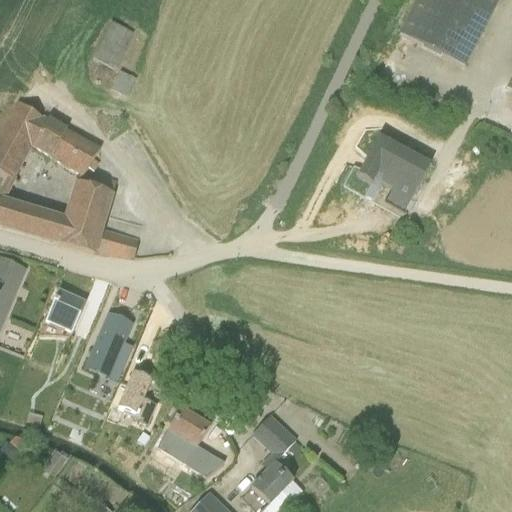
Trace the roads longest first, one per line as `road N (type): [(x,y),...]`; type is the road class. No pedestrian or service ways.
road 1 (track): [(376,0),(274,205)]
road 2 (residential): [(0,239),(93,267),(147,270)]
